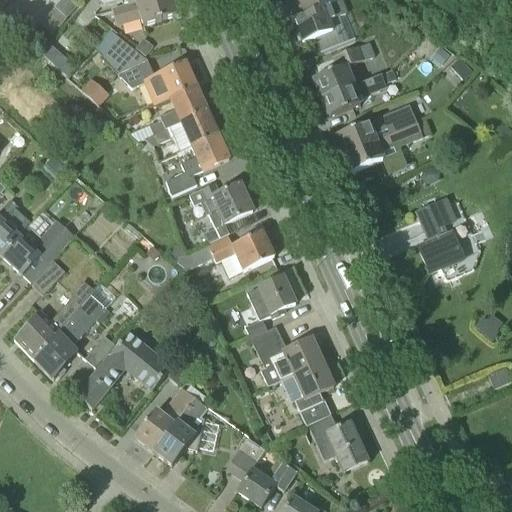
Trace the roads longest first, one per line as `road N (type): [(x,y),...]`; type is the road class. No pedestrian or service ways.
road 1 (secondary): [(448,511),(217,0)]
road 2 (residential): [(160,511),(0,376)]
